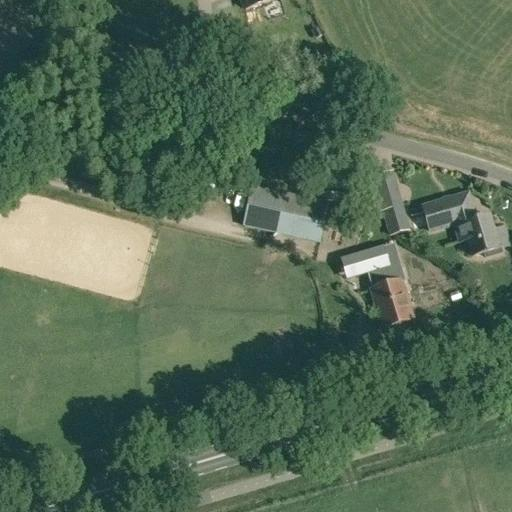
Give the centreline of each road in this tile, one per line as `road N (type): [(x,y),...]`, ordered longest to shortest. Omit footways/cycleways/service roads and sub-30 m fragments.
road 1 (unclassified): [(0,72),(4,54),(25,32),(511,182)]
road 2 (secondary): [(35,511),(511,368)]
